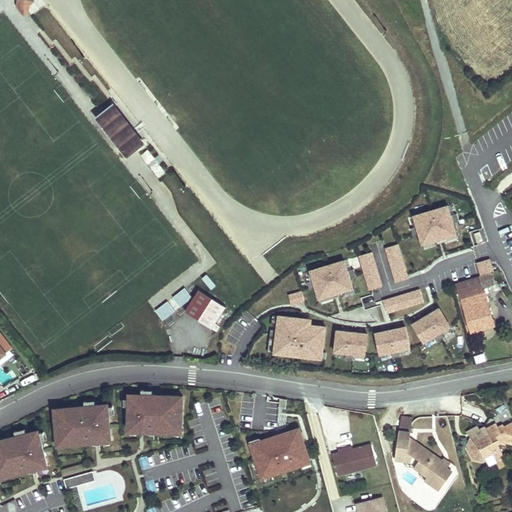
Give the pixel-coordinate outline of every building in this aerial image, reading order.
[(19,0),(23,5),(19,8),(24,15),(28,13),(30,3),(33,1),(32,0),(19,0)] [(145,143),(114,103),(99,114),(131,154),(145,143)] [(142,155),(159,178),(166,173),(149,150),(142,155)] [(454,224),(460,222),(458,215),(452,217),(449,206),(432,211),(440,239),(457,234),(454,224)] [(440,239),(432,211),(415,216),(418,226),(412,228),(414,235),(420,233),(423,244),(440,239)] [(409,279),(399,244),(386,248),(396,282),(409,279)] [(383,286),(373,252),(360,256),(370,290),(383,286)] [(473,264),(477,277),(480,276),(490,273),(495,272),(492,259),(473,264)] [(357,277),(355,269),(349,271),(345,260),(328,266),(337,294),(354,289),(351,278),(357,277)] [(337,294),(328,266),(311,271),(314,280),(308,282),(310,289),(316,288),(320,299),(337,294)] [(480,276),(483,287),(493,284),(490,273),(480,276)] [(211,290),(216,285),(207,275),(202,279),(211,290)] [(459,296),(461,295),(472,332),(494,325),(491,313),(488,314),(487,310),(490,309),(480,276),(477,277),(456,283),(459,296)] [(185,288),(173,297),(180,307),(193,297),(185,288)] [(213,329),(226,307),(199,290),(185,312),(213,329)] [(424,303),(420,290),(384,301),(388,314),(424,303)] [(305,301),(302,291),(289,295),(292,305),(305,301)] [(168,301),(156,311),(163,320),(175,311),(168,301)] [(451,327),(440,308),(414,324),(425,343),(435,337),(438,342),(444,338),(441,333),(451,327)] [(323,352),(326,327),(304,324),(305,319),(279,316),(277,330),(271,329),(270,337),(276,338),(274,353),(307,357),(308,351),(323,353),(323,352)] [(411,348),(406,327),(376,333),(381,355),(392,352),(394,358),(401,357),(400,351),(411,348)] [(366,355),(368,334),(338,330),(336,352),(347,353),(346,360),(354,360),(354,354),(366,355)] [(384,364),(393,364),(393,356),(384,356),(384,364)] [(129,431),(143,431),(155,432),(171,432),(171,427),(183,428),(183,412),(178,412),(179,396),(153,395),(143,395),(143,397),(130,397),(130,399),(130,406),(129,431)] [(286,409),(287,399),(281,398),(279,408),(286,409)] [(57,425),(58,440),(69,439),(70,444),(112,440),(110,414),(109,406),(97,407),(97,405),(86,406),(61,408),(62,424),(57,425)] [(413,418),(401,416),(400,427),(411,429),(413,418)] [(447,416),(434,419),(438,441),(452,438),(447,416)] [(495,458),(503,453),(497,444),(498,442),(503,443),(504,441),(511,443),(511,422),(505,427),(504,425),(499,428),(497,424),(487,429),(486,427),(480,430),(478,426),(467,432),(471,438),(467,445),(474,458),(482,460),(485,458),(492,454),(495,458)] [(311,463),(301,432),(293,435),(291,431),(261,441),(262,443),(251,446),(262,479),(311,463)] [(395,459),(402,460),(407,461),(408,455),(413,456),(419,461),(415,467),(423,473),(425,471),(429,474),(425,480),(440,490),(452,472),(446,468),(441,464),(443,462),(443,461),(416,442),(410,442),(410,438),(411,433),(399,431),(395,459)] [(17,436),(0,439),(0,472),(6,471),(7,476),(23,472),(22,467),(35,464),(36,469),(48,466),(40,433),(28,436),(27,433),(17,436)] [(372,444),(353,449),(339,453),(333,454),(338,475),(377,465),(372,444)] [(492,454),(485,458),(489,464),(496,460),(495,458),(492,454)] [(441,464),(446,468),(450,463),(444,459),(443,461),(443,462),(441,464)] [(23,472),(24,475),(36,471),(36,469),(35,464),(22,467),(23,472)] [(96,480),(94,471),(64,479),(67,489),(96,480)] [(357,503),(359,511),(365,510),(365,511),(386,511),(382,497),(357,503)] [(17,511),(21,510),(16,499),(2,505),(5,511),(17,511)]
